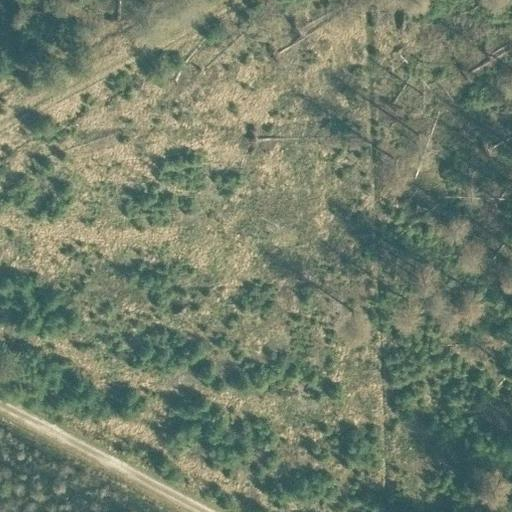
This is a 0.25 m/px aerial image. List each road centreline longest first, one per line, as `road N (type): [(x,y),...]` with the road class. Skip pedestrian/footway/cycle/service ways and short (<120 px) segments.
road 1 (track): [(229,0),(0,122)]
road 2 (track): [(210,511),(0,400)]
